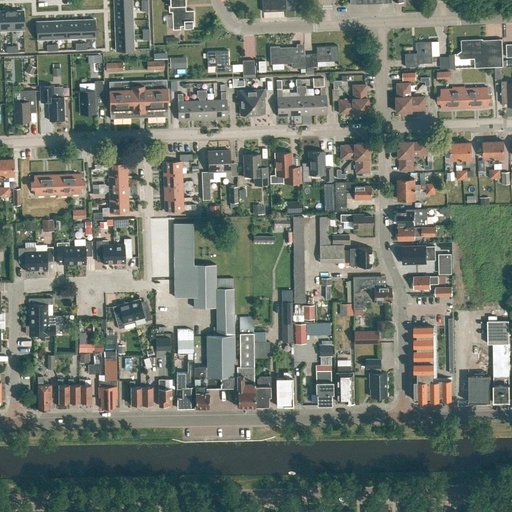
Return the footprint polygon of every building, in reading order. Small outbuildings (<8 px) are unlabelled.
[(185,6),(184,0),(169,0),(170,6),(168,6),(169,13),(172,13),(172,30),(180,30),(180,27),(183,27),(184,30),(193,29),(192,26),(194,26),(193,11),(181,12),(181,6),(185,6)] [(261,0),(262,12),(285,11),(284,0),(261,0)] [(293,9),(292,0),(284,0),(285,10),(293,9)] [(132,6),(114,7),(115,21),(133,21),(132,6)] [(11,9),(0,9),(0,27),(11,27),(11,9)] [(23,9),(11,9),(11,27),(24,27),(23,9)] [(95,19),(80,20),(81,38),(95,37),(95,19)] [(80,20),(65,21),(66,39),(81,38),(80,20)] [(51,21),(36,22),(37,40),(52,39),(51,21)] [(65,21),(51,21),(52,39),(66,39),(65,21)] [(133,21),(115,21),(115,36),(133,35),(133,21)] [(133,35),(115,36),(116,51),(134,50),(133,35)] [(482,39),(461,40),(461,50),(456,54),(460,59),(474,59),(475,68),(495,67),(501,67),(503,67),(502,45),(483,45),(482,39)] [(417,42),(418,60),(414,60),(414,53),(405,54),(406,67),(418,67),(418,64),(433,63),(432,41),(417,42)] [(316,54),(304,54),(305,67),(317,67),(316,62),(338,61),(337,46),(316,47),(316,54)] [(278,47),(270,48),(270,64),(292,63),(292,68),(305,67),(304,54),(292,55),(292,48),(279,48),(278,47)] [(228,51),(207,52),(208,67),(220,67),(220,73),(232,72),(232,65),(228,65),(228,51)] [(168,68),(184,67),(184,56),(168,57),(168,68)] [(147,69),(162,69),(162,61),(147,61),(147,69)] [(254,75),(254,61),(242,61),(243,76),(254,75)] [(106,72),(123,71),(122,62),(105,63),(106,72)] [(449,72),(437,72),(437,80),(449,80),(449,72)] [(416,73),(403,73),(404,81),(416,80),(416,73)] [(429,77),(421,77),(421,82),(425,82),(425,86),(429,86),(429,77)] [(323,78),(312,79),(313,87),(323,87),(323,78)] [(166,79),(109,81),(110,119),(168,116),(166,79)] [(341,85),(341,80),(333,81),(333,89),(337,89),(337,85),(341,85)] [(95,96),(103,96),(102,81),(94,81),(94,91),(79,91),(80,114),(95,113),(95,96)] [(508,81),(501,81),(502,104),(508,104),(508,107),(511,106),(511,83),(508,84),(508,81)] [(397,97),(396,97),(397,112),(412,112),(412,111),(425,110),(425,97),(412,97),(412,96),(411,96),(410,83),(397,84),(397,97)] [(352,100),(338,100),(339,113),(352,113),(352,114),(368,113),(367,98),(366,98),(365,85),(352,85),(353,98),(352,98),(352,100)] [(40,86),(40,102),(48,102),(49,121),(64,120),(63,97),(54,98),(53,86),(40,86)] [(298,96),(289,97),(290,116),(302,115),(301,86),(296,86),(296,93),(298,94),(298,96)] [(304,94),(306,92),(305,86),(301,86),(302,115),(314,115),(313,96),(304,96),(304,94)] [(452,89),(441,89),(441,93),(438,93),(438,103),(442,103),(442,109),(488,107),(488,101),(491,101),(491,91),(488,91),(487,87),(465,88),(465,87),(452,88),(452,89)] [(320,95),(313,96),(314,115),(326,114),(325,95),(325,88),(320,88),(320,95)] [(35,90),(20,91),(21,102),(14,102),(15,122),(28,122),(28,109),(35,109),(35,90)] [(189,101),(190,120),(202,119),(201,90),(196,91),(197,97),(199,99),(199,101),(189,101)] [(204,98),(206,97),(206,90),(201,90),(202,119),(215,119),(214,100),(205,100),(204,98)] [(264,114),(264,97),(265,97),(265,90),(237,91),(237,98),(239,98),(240,115),(264,114)] [(290,116),(289,97),(282,97),(282,90),(277,90),(277,97),(278,116),(290,116)] [(214,100),(215,119),(227,118),(226,100),(225,92),(220,92),(221,100),(214,100)] [(177,94),(178,102),(177,102),(178,120),(190,120),(189,101),(183,101),(182,94),(177,94)] [(414,156),(427,155),(427,142),(413,143),(413,141),(398,142),(398,158),(400,158),(400,171),(413,170),(413,157),(414,157),(414,156)] [(493,142),(483,143),(484,159),(489,158),(489,164),(494,164),(493,142)] [(504,158),(503,142),(493,142),(494,164),(499,164),(499,158),(504,158)] [(353,144),(353,145),(340,145),(341,159),(354,158),(354,159),(355,159),(356,172),(369,172),(368,159),(369,159),(369,143),(353,144)] [(461,143),(450,144),(451,160),(456,160),(457,166),(461,165),(461,143)] [(466,165),(466,159),(472,159),(471,143),(461,143),(461,165),(466,165)] [(213,172),(219,171),(218,151),(207,151),(208,177),(201,177),(202,200),(210,200),(209,179),(213,179),(213,172)] [(218,151),(219,171),(225,171),(226,177),(230,176),(229,151),(218,151)] [(324,151),(308,152),(309,175),(324,174),(325,181),(332,181),(332,167),(325,167),(324,151)] [(275,153),(275,167),(276,183),(300,182),(299,162),(291,162),(291,152),(275,153)] [(260,155),(243,155),(244,176),(254,176),(254,185),(268,184),(267,167),(260,167),(260,155)] [(13,160),(3,160),(4,182),(8,182),(8,176),(14,175),(13,160)] [(181,167),(189,167),(189,161),(181,162),(162,162),(163,175),(182,174),(181,167)] [(432,169),(432,161),(428,161),(428,165),(424,165),(424,169),(432,169)] [(108,165),(100,165),(100,170),(108,170),(108,177),(127,176),(126,164),(108,164),(108,165)] [(336,170),(337,178),(345,178),(345,174),(341,174),(340,170),(336,170)] [(501,172),(502,185),(510,184),(509,172),(501,172)] [(34,180),(30,180),(31,189),(34,189),(34,196),(57,195),(57,196),(70,195),(69,194),(81,194),(81,187),(84,187),(84,178),(80,178),(80,174),(34,176),(34,180)] [(182,174),(163,175),(163,187),(192,185),(192,181),(182,181),(182,174)] [(108,184),(98,184),(98,189),(127,188),(127,176),(108,177),(108,184)] [(414,179),(399,179),(399,200),(415,200),(414,194),(426,194),(426,195),(435,195),(435,184),(426,184),(426,189),(421,189),(421,185),(414,185),(414,179)] [(353,199),(370,199),(370,186),(353,186),(353,182),(335,182),(335,211),(345,211),(345,192),(353,192),(353,199)] [(192,185),(163,187),(164,198),(183,198),(182,191),(193,190),(192,185)] [(238,203),(237,187),(229,187),(229,203),(238,203)] [(127,188),(98,189),(99,194),(109,193),(109,201),(128,200),(127,188)] [(333,192),(326,192),(327,211),(334,211),(333,192)] [(183,198),(164,198),(164,211),(183,210),(195,210),(195,204),(183,205),(183,198)] [(109,208),(102,208),(102,213),(110,213),(128,212),(128,200),(109,201),(109,208)] [(287,212),(302,211),(301,201),(287,201),(287,212)] [(251,205),(251,213),(259,213),(259,211),(262,211),(262,204),(251,205)] [(219,208),(211,209),(211,216),(219,216),(219,208)] [(406,209),(406,212),(397,212),(397,225),(415,224),(427,224),(427,208),(406,209)] [(450,208),(440,209),(440,214),(446,213),(446,217),(450,217),(450,208)] [(73,210),(73,219),(86,218),(85,210),(73,210)] [(361,214),(340,214),(340,222),(352,221),(352,228),(361,228),(361,226),(371,226),(371,216),(361,216),(361,214)] [(303,216),(293,216),(293,224),(303,224),(303,216)] [(97,227),(126,225),(125,218),(97,220),(97,227)] [(53,231),(53,220),(42,220),(43,232),(53,231)] [(214,335),(207,335),(207,367),(195,367),(195,407),(208,407),(208,387),(232,386),(232,383),(237,383),(237,406),(268,406),(268,396),(270,396),(270,376),(259,376),(259,378),(257,378),(257,386),(254,386),(253,358),(269,358),(269,342),(253,342),(253,316),(239,316),(240,366),(232,366),(232,362),(234,362),(233,278),(216,279),(216,264),(193,265),(193,223),(174,223),(174,297),(194,297),(194,308),(215,308),(216,327),(213,327),(214,335)] [(399,234),(398,234),(398,238),(399,238),(399,240),(415,240),(415,236),(436,236),(436,228),(399,228),(399,234)] [(348,243),(348,235),(331,235),(331,243),(348,243)] [(124,243),(113,243),(114,262),(125,262),(125,256),(132,256),(131,237),(123,237),(124,243)] [(114,262),(113,243),(108,243),(108,239),(96,240),(96,260),(103,259),(103,262),(114,262)] [(85,245),(74,245),(75,264),(86,263),(86,256),(92,255),(91,241),(85,241),(85,245)] [(25,247),(18,247),(19,262),(25,262),(26,270),(36,269),(35,245),(35,242),(25,243),(25,247)] [(75,264),(74,245),(69,246),(68,242),(57,242),(58,264),(75,264)] [(46,245),(35,245),(36,269),(47,269),(47,261),(53,261),(53,246),(46,246),(46,245)] [(435,246),(403,247),(403,263),(426,262),(426,260),(435,260),(435,246)] [(343,251),(343,263),(350,263),(350,266),(357,266),(365,266),(365,268),(365,269),(369,270),(371,268),(371,266),(371,261),(373,259),(373,254),(371,252),(371,248),(357,248),(357,249),(349,249),(349,251),(343,251)] [(451,254),(440,254),(440,274),(452,273),(451,254)] [(423,277),(414,277),(414,282),(413,282),(413,287),(415,287),(415,289),(430,289),(430,284),(438,284),(438,276),(430,276),(423,276),(423,277)] [(375,277),(353,277),(353,309),(364,309),(364,299),(374,299),(374,301),(376,301),(376,302),(381,302),(381,301),(390,301),(390,299),(392,299),(392,294),(390,294),(390,288),(388,288),(388,287),(375,287),(375,277)] [(293,294),(293,303),(305,303),(305,294),(304,294),(293,294)] [(29,315),(52,315),(52,298),(29,298),(29,315)] [(129,301),(136,325),(134,319),(144,316),(145,320),(151,318),(147,303),(142,305),(140,298),(129,301)] [(120,310),(114,312),(119,328),(124,327),(124,328),(136,325),(129,301),(118,304),(120,310)] [(281,302),(281,341),(292,341),(292,302),(281,302)] [(340,316),(353,315),(353,303),(339,303),(340,316)] [(303,305),(303,319),(314,319),(313,305),(303,305)] [(52,315),(29,315),(29,326),(25,326),(25,334),(54,334),(54,316),(52,316),(52,315)] [(508,320),(488,320),(488,343),(493,343),(494,401),(509,401),(508,320)] [(305,344),(305,324),(294,324),(295,344),(305,344)] [(433,327),(414,327),(415,401),(451,400),(451,380),(434,380),(433,327)] [(188,329),(177,329),(177,354),(188,354),(188,361),(188,372),(176,372),(176,387),(176,407),(194,408),(194,386),(193,386),(193,361),(193,331),(188,329)] [(378,331),(354,331),(354,343),(378,343),(378,331)] [(156,339),(156,350),(170,350),(170,339),(156,339)] [(77,351),(102,351),(102,342),(77,342),(77,351)] [(319,344),(319,356),(332,356),(332,344),(319,344)] [(80,353),(80,362),(89,362),(89,353),(80,353)] [(104,358),(105,381),(98,381),(98,386),(97,386),(98,397),(101,397),(101,409),(115,408),(115,400),(117,399),(116,358),(104,358)] [(369,383),(370,383),(370,397),(386,397),(386,373),(380,373),(380,358),(365,358),(366,368),(371,368),(371,373),(369,373),(369,383)] [(331,395),(333,395),(332,382),(330,382),(330,365),(315,366),(316,382),(315,382),(315,396),(316,396),(316,406),(331,406),(331,395)] [(337,366),(337,372),(335,372),(335,386),(337,386),(337,402),(344,402),(346,404),(351,404),(352,402),(352,372),(350,372),(350,366),(337,366)] [(479,373),(479,375),(475,375),(475,373),(472,373),(472,376),(469,376),(469,402),(490,402),(490,375),(487,375),(487,372),(479,373)] [(48,401),(51,401),(50,385),(43,385),(43,376),(37,376),(37,385),(38,385),(38,409),(49,409),(48,401)] [(275,378),(275,380),(274,380),(274,385),(275,385),(276,406),(283,405),(283,406),(292,406),(292,378),(275,378)] [(62,379),(57,379),(57,385),(58,385),(58,402),(69,402),(69,384),(62,384),(62,379)] [(79,402),(79,384),(73,384),(73,379),(69,379),(69,384),(69,402),(79,402)] [(79,384),(79,402),(91,401),(91,384),(84,384),(84,379),(79,379),(79,384)] [(165,380),(158,380),(159,406),(160,406),(162,407),(165,407),(166,405),(167,405),(171,405),(171,398),(173,398),(173,389),(165,389),(165,380)] [(134,381),(129,381),(129,387),(130,387),(130,404),(142,404),(141,387),(140,387),(134,387),(134,381)] [(141,387),(142,404),(152,404),(152,387),(145,387),(145,381),(140,381),(140,387),(141,387)]
